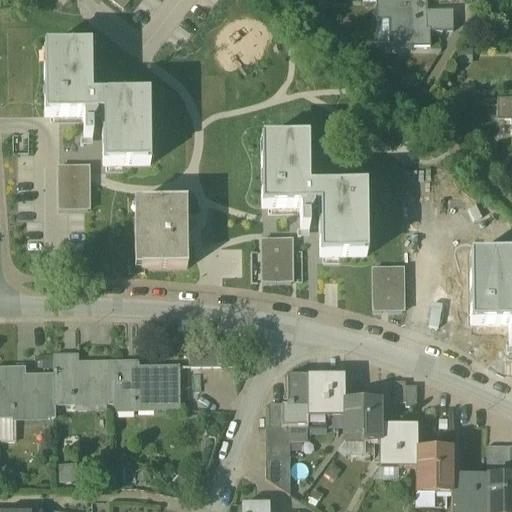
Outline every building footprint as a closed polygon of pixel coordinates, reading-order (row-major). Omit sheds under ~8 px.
[(107,0),(125,13),(134,0),(107,0)] [(423,3),(377,3),(378,24),(391,24),(391,51),(431,50),(431,32),(423,32),(422,7),(427,7),(427,3),(423,3)] [(92,53),(45,54),(47,120),(89,119),(104,119),(106,169),(152,168),(151,99),(108,100),(93,101),(92,53)] [(511,101),(498,102),(498,123),(511,123),(511,150),(511,101)] [(303,212),(319,212),(320,260),(366,260),(364,172),(308,173),(308,122),(259,125),(263,212),(303,212)] [(88,169),(56,169),(56,213),(89,213),(88,169)] [(186,206),(186,205),(140,205),(141,221),(134,221),(135,257),(141,257),(142,273),(187,272),(187,271),(187,270),(186,206)] [(293,241),(260,242),(261,286),(293,285),(293,241)] [(511,327),(511,258),(472,260),(474,328),(511,327)] [(404,270),(371,271),(372,314),(404,314),(404,270)] [(224,347),(213,348),(213,372),(224,372),(224,347)] [(236,372),(236,347),(224,347),(224,372),(236,372)] [(203,373),(202,348),(192,348),(192,373),(203,373)] [(213,348),(202,348),(203,373),(213,372),(213,348)] [(116,365),(80,366),(80,360),(56,360),(56,380),(57,410),(117,409),(116,365)] [(182,369),(140,369),(140,365),(116,365),(117,409),(117,416),(145,415),(182,415),(182,369)] [(56,380),(28,380),(28,372),(0,372),(0,423),(57,423),(57,420),(57,410),(56,380)] [(307,380),(287,380),(286,410),(283,410),(281,410),(281,431),(290,431),(307,431),(307,421),(307,380)] [(344,380),(307,380),(307,421),(309,421),(344,421),(344,404),(344,380)] [(407,385),(395,385),(395,406),(407,406),(407,389),(407,385)] [(417,389),(407,389),(407,406),(407,410),(417,410),(417,389)] [(381,404),(344,404),(344,421),(344,447),(382,446),(381,429),(381,404)] [(283,408),(269,408),(269,431),(281,431),(281,410),(283,410),(283,408)] [(417,429),(381,429),(382,446),(382,471),(417,471),(417,454),(417,429)] [(269,431),(266,431),(266,443),(290,443),(290,431),(281,431),(269,431)] [(290,443),(266,443),(266,453),(290,453),(290,443)] [(290,453),(266,453),(266,465),(290,465),(290,453)] [(453,454),(417,454),(417,471),(417,497),(435,496),(453,496),(453,480),(453,454)] [(290,465),(266,465),(266,483),(290,499),(290,465)] [(490,480),(453,480),(453,496),(452,511),(489,511),(490,481),(490,480)] [(511,511),(511,480),(490,481),(489,511),(511,511)]
